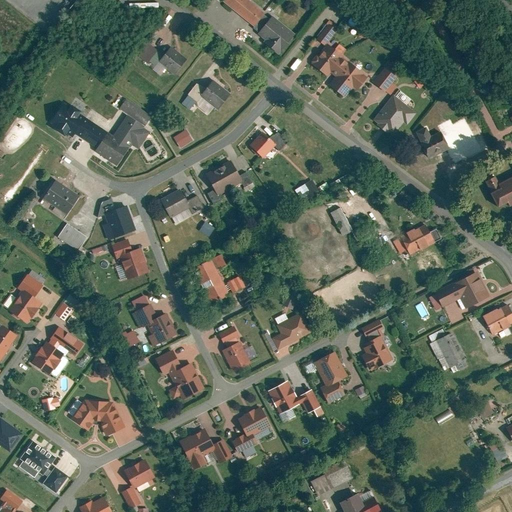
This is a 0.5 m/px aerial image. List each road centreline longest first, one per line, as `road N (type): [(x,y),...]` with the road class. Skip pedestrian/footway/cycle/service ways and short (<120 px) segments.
road 1 (residential): [(507,260),(276,81)]
road 2 (residential): [(135,189),(171,291),(222,394)]
road 3 (residential): [(135,189),(229,139),(276,81)]
road 4 (residential): [(222,394),(91,465)]
road 5 (residential): [(276,81),(170,0)]
road 6 (residential): [(222,394),(339,335)]
